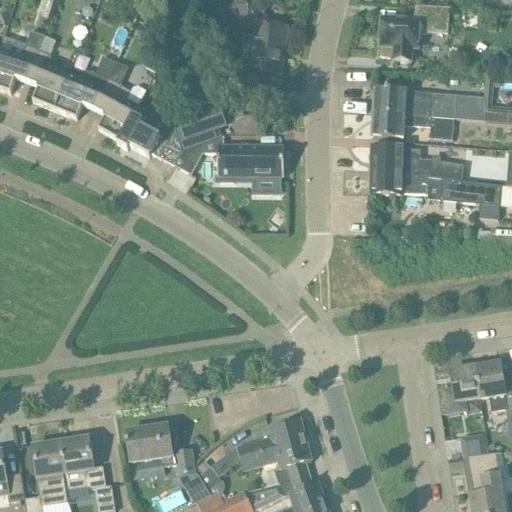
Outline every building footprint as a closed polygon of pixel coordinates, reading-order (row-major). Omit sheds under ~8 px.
[(265,9),(254,0),(240,0),(231,11),(249,28),(255,21),(258,26),(256,25),(254,40),(260,41),(258,62),(252,61),(249,79),(280,83),(286,29),(273,28),(262,13),(265,9)] [(192,10),(189,1),(181,4),(184,13),(192,10)] [(449,11),(415,8),(415,20),(401,19),(400,22),(381,21),(379,49),(381,50),(380,59),(393,62),(392,64),(411,65),(412,52),(418,52),(419,37),(433,36),(448,36),(449,11)] [(27,87),(39,54),(44,39),(30,34),(26,47),(16,44),(13,54),(1,50),(0,51),(0,92),(11,96),(15,83),(27,87)] [(55,113),(70,77),(48,68),(52,59),(39,54),(27,87),(38,91),(33,104),(55,113)] [(150,61),(146,70),(155,74),(159,65),(150,61)] [(70,77),(55,113),(77,123),(83,109),(94,115),(109,82),(86,73),(82,82),(70,77)] [(150,86),(160,92),(163,86),(161,81),(155,77),(150,86)] [(127,103),(131,94),(109,82),(94,115),(105,120),(98,132),(119,144),(135,113),(136,113),(139,109),(138,109),(127,103)] [(454,121),(486,124),(487,111),(488,100),(433,96),(375,92),(373,116),(454,121)] [(186,127),(176,131),(182,155),(223,140),(224,139),(219,126),(228,122),(222,105),(183,119),(186,127)] [(511,125),(511,112),(487,111),(486,124),(511,125)] [(146,118),(136,113),(119,144),(118,147),(128,152),(129,149),(149,160),(151,156),(174,169),(182,155),(176,131),(175,131),(169,144),(140,129),(146,118)] [(454,122),(486,124),(454,121),(373,116),(371,140),(403,142),(404,129),(431,131),(430,142),(453,143),(454,122)] [(284,161),(284,150),(263,150),(233,149),(223,149),(223,140),(182,155),(174,169),(192,178),(205,155),(217,156),(217,184),(235,184),(235,180),(236,180),(284,181),(284,169),(285,169),(285,161),(284,161)] [(450,184),(462,185),(464,169),(428,162),(417,162),(418,153),(402,152),(402,149),(371,149),(371,172),(428,173),(427,177),(450,179),(450,184)] [(485,208),(484,224),(498,226),(500,209),(511,210),(511,190),(502,189),(462,185),(450,184),(450,179),(427,177),(428,173),(371,172),(370,197),(401,198),(401,196),(427,196),(427,203),(439,204),(485,208)] [(498,247),(511,247),(511,232),(491,232),(491,233),(475,233),(474,246),(498,247)] [(474,370),(479,402),(488,401),(491,416),(506,413),(511,452),(511,390),(504,392),(500,366),(474,370)] [(467,404),(475,403),(479,402),(474,370),(450,374),(453,390),(443,391),(447,417),(469,414),(467,404)] [(210,470),(211,471),(210,471),(218,480),(240,462),(306,443),(301,423),(269,432),(271,440),(236,450),(210,470)] [(172,457),(168,430),(147,434),(146,433),(127,436),(131,467),(163,462),(164,470),(178,468),(179,479),(195,476),(191,454),(172,457)] [(464,462),(488,459),(484,438),(461,442),(464,462)] [(61,446),(68,492),(86,489),(95,492),(98,511),(114,511),(111,489),(106,490),(103,470),(93,471),(89,441),(61,446)] [(306,443),(240,462),(243,474),(277,464),(279,472),(274,473),(277,486),(309,476),(306,465),(311,463),(306,443)] [(40,499),(25,502),(25,504),(26,511),(42,511),(43,510),(70,506),(68,492),(61,446),(32,450),(40,499)] [(0,497),(7,497),(9,506),(25,504),(25,502),(21,477),(6,479),(2,455),(0,455),(0,497)] [(501,457),(488,459),(464,462),(466,472),(470,471),(474,498),(470,499),(471,511),(504,511),(499,479),(505,478),(501,457)] [(210,470),(206,465),(199,472),(203,477),(197,482),(208,495),(216,489),(221,484),(218,480),(210,471),(211,471),(210,470)] [(309,476),(277,486),(277,487),(263,490),(269,504),(262,507),(263,511),(284,500),(289,498),(293,510),(287,511),(319,511),(327,509),(319,487),(313,489),(309,476)] [(221,484),(216,489),(223,504),(227,503),(223,495),(225,492),(225,487),(223,483),(221,484)] [(261,511),(263,511),(262,507),(269,504),(263,490),(244,496),(244,495),(227,503),(223,504),(222,505),(218,496),(196,506),(199,511),(261,511)]
